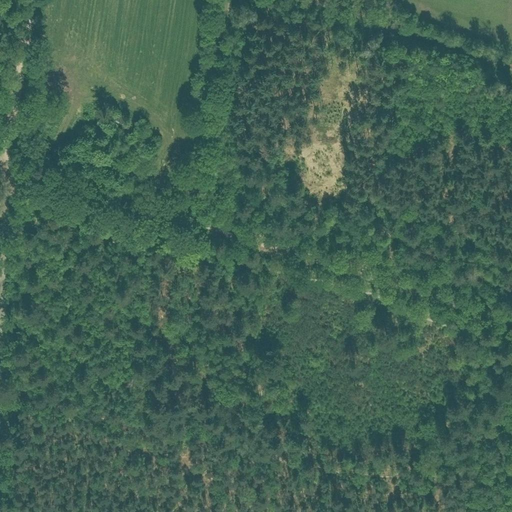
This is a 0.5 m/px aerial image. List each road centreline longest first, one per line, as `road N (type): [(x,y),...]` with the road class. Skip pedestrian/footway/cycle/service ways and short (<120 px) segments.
road 1 (track): [(511,321),(3,165)]
road 2 (track): [(191,223),(226,0)]
road 3 (track): [(328,0),(511,64)]
road 4 (track): [(3,165),(28,0)]
road 5 (track): [(3,165),(0,320)]
